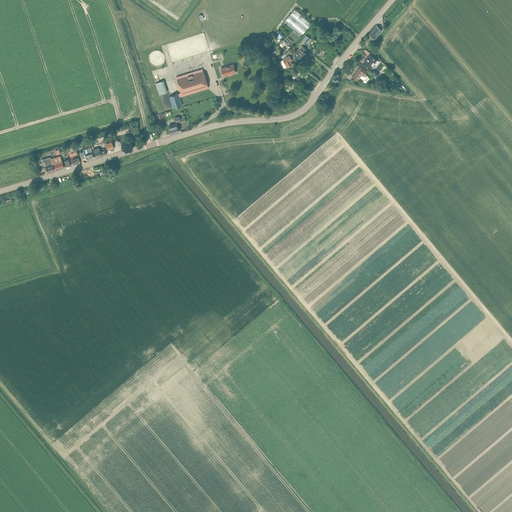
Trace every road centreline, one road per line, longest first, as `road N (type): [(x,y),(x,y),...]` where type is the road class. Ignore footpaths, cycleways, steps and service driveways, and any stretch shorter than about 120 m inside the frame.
road 1 (secondary): [(0,189),(222,123),(294,115),(392,0)]
road 2 (track): [(108,0),(151,145)]
